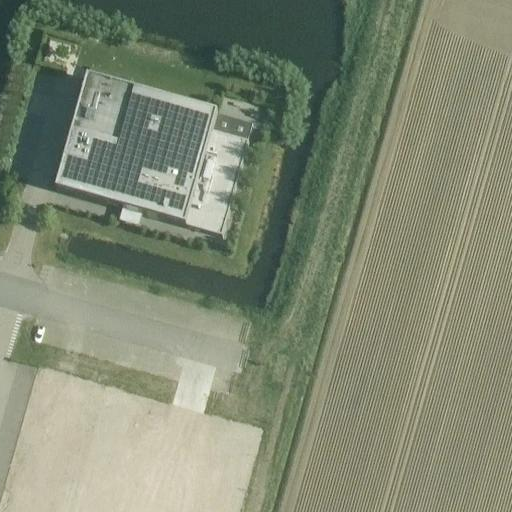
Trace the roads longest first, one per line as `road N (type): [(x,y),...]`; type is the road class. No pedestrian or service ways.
road 1 (unclassified): [(0,292),(245,361)]
road 2 (unknown): [(222,511),(255,402),(245,361)]
